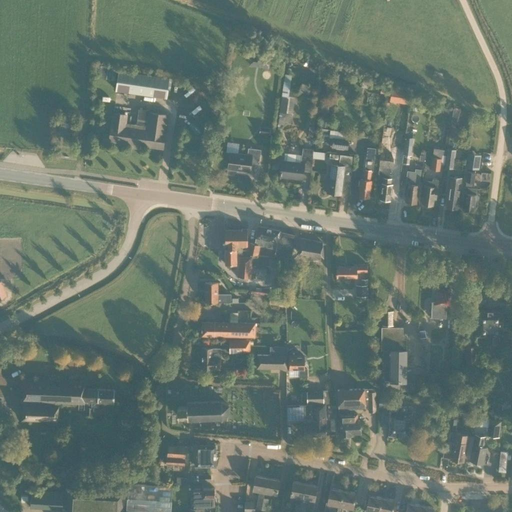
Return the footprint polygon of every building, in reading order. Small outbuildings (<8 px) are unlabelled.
[(267,68),(268,58),(260,56),(258,66),(267,68)] [(315,73),(319,68),(313,63),(309,68),(315,73)] [(116,90),(166,97),(169,77),(119,70),(116,90)] [(372,89),(381,89),(381,81),(372,82),(372,89)] [(286,113),(288,98),(281,98),(279,112),(285,113),(286,113)] [(459,121),(461,112),(452,111),(451,120),(459,121)] [(109,140),(163,147),(165,133),(164,133),(167,114),(150,112),(148,126),(125,123),(127,114),(114,112),(112,126),(111,126),(109,140)] [(330,117),(322,116),(321,129),(331,129),(332,118),(330,117)] [(61,121),(59,132),(68,134),(70,122),(61,121)] [(347,149),(349,138),(334,137),(332,147),(347,149)] [(411,155),(412,145),(405,144),(404,154),(411,155)] [(368,147),(366,159),(374,160),(376,148),(368,147)] [(251,163),(259,164),(260,150),(249,148),(248,154),(230,152),(228,169),(237,170),(237,171),(250,173),(251,163)] [(282,160),(280,178),(302,181),(303,170),(311,171),(313,156),(312,156),(313,149),(303,148),(302,155),(301,162),(282,160)] [(431,169),(440,170),(442,155),(442,149),(434,148),(431,169)] [(445,167),(454,168),(456,149),(447,148),(445,167)] [(390,167),(393,163),(393,158),(392,153),(380,152),(378,178),(383,178),(383,183),(382,183),(380,199),(390,200),(391,193),(392,193),(393,184),(391,184),(392,178),(391,178),(392,174),(390,174),(390,167)] [(471,153),(468,153),(466,167),(478,169),(479,161),(470,160),(471,153)] [(327,184),(328,184),(327,192),(341,194),(345,166),(351,167),(352,156),(340,155),(339,165),(329,164),(327,184)] [(360,178),(359,186),(361,186),(359,196),(369,197),(370,190),(371,190),(372,180),(370,180),(371,170),(365,169),(364,179),(360,178)] [(478,196),(476,194),(477,189),(473,188),(473,182),(475,172),(474,172),(467,171),(466,181),(465,187),(464,193),(465,193),(463,209),(474,210),(475,200),(476,200),(478,198),(478,196)] [(492,179),(492,171),(483,171),(482,179),(492,179)] [(446,207),(458,208),(461,177),(451,176),(451,183),(449,183),(446,207)] [(407,178),(404,195),(406,196),(406,202),(407,202),(408,204),(411,204),(412,203),(416,203),(419,179),(407,178)] [(437,187),(438,179),(432,179),(432,181),(425,180),(422,204),(427,205),(428,206),(430,206),(432,205),(433,205),(434,199),(436,199),(438,187),(437,187)] [(250,243),(248,254),(250,254),(254,254),(257,255),(259,245),(273,248),(277,230),(258,226),(254,244),(250,243)] [(242,247),(248,247),(247,228),(242,228),(242,230),(225,230),(225,247),(225,264),(236,264),(236,261),(239,262),(237,277),(251,278),(252,256),(254,257),(254,254),(250,254),(250,255),(243,255),(243,254),(242,254),(242,247)] [(296,234),(277,230),(273,248),(276,248),(274,256),(291,257),(296,234)] [(298,237),(299,253),(324,258),(322,242),(298,237)] [(354,266),(337,266),(337,277),(357,277),(357,272),(367,272),(367,264),(354,264),(354,266)] [(279,272),(279,286),(287,286),(287,272),(279,272)] [(205,282),(205,302),(231,302),(231,293),(218,293),(218,282),(205,282)] [(357,296),(367,296),(367,285),(361,285),(357,285),(357,296)] [(449,287),(436,286),(436,301),(432,301),(431,317),(446,318),(446,304),(449,304),(449,287)] [(269,304),(283,306),(285,295),(270,293),(269,304)] [(383,325),(393,325),(393,310),(383,310),(383,325)] [(493,344),(500,344),(500,336),(502,336),(502,312),(492,312),(492,311),(488,311),(488,312),(478,312),(478,336),(493,336),(493,344)] [(458,330),(458,318),(450,317),(449,330),(458,330)] [(202,335),(229,336),(229,322),(202,321),(202,335)] [(255,322),(229,322),(229,336),(255,336),(255,322)] [(402,327),(383,327),(382,349),(383,349),(382,390),(415,391),(415,382),(406,381),(406,349),(405,349),(406,338),(402,338),(402,327)] [(246,352),(250,351),(250,339),(245,339),(230,340),(230,352),(246,351),(246,352)] [(270,354),(257,354),(257,367),(286,368),(286,370),(287,346),(271,346),(270,354)] [(475,346),(469,347),(466,347),(466,363),(476,363),(475,346)] [(202,368),(220,369),(221,348),(203,347),(202,368)] [(307,368),(304,368),(304,356),(298,356),(298,354),(297,354),(297,352),(291,350),(289,352),(289,368),(300,369),(300,376),(301,376),(307,376),(307,368)] [(416,388),(424,389),(425,375),(417,374),(416,388)] [(99,406),(99,401),(114,402),(114,389),(98,388),(98,389),(85,388),(86,381),(24,378),(22,420),(58,421),(59,406),(36,405),(36,402),(79,404),(79,409),(87,409),(87,413),(91,413),(92,406),(99,406)] [(337,389),(338,409),(365,407),(365,403),(365,388),(337,389)] [(307,391),(307,403),(324,402),(323,390),(307,391)] [(379,407),(391,407),(392,396),(379,395),(379,407)] [(390,422),(389,434),(408,435),(409,423),(411,424),(412,411),(401,411),(401,399),(395,398),(395,411),(390,411),(389,422),(390,422)] [(187,415),(188,420),(221,418),(222,418),(229,414),(229,413),(229,405),(229,404),(222,401),(221,400),(221,401),(187,402),(187,406),(178,407),(178,416),(187,415)] [(304,423),(304,436),(327,435),(326,403),(287,405),(287,420),(312,420),(312,423),(304,423)] [(352,433),(360,432),(360,420),(358,420),(357,413),(339,414),(340,434),(352,434),(352,433)] [(449,429),(456,430),(457,419),(450,418),(449,429)] [(502,422),(490,420),(487,435),(499,437),(502,422)] [(464,461),(468,435),(456,433),(451,459),(464,461)] [(481,446),(483,436),(475,434),(471,452),(472,452),(470,461),(476,462),(476,463),(480,464),(481,463),(482,463),(484,454),(485,454),(486,449),(485,449),(486,447),(481,446)] [(168,445),(167,456),(166,464),(184,465),(186,446),(168,445)] [(196,466),(216,466),(216,445),(196,445),(196,466)] [(256,508),(261,509),(264,497),(265,491),(267,477),(255,475),(253,489),(260,491),(256,508)] [(279,479),(267,477),(265,491),(277,494),(279,479)] [(294,511),(299,511),(305,483),(293,481),(291,495),(298,497),(294,511)] [(67,486),(66,486),(65,509),(69,509),(68,511),(134,511),(135,510),(171,511),(173,485),(127,483),(126,490),(67,486)] [(317,485),(305,483),(299,511),(304,511),(307,498),(314,500),(317,485)] [(194,506),(214,505),(214,495),(215,495),(215,487),(194,488),(194,486),(189,486),(189,495),(194,495),(194,506)] [(328,511),(330,503),(338,505),(340,505),(343,490),(330,488),(327,502),(326,502),(324,511),(327,511),(328,511)] [(343,490),(340,505),(338,505),(336,511),(341,511),(343,506),(353,508),(356,492),(343,490)] [(30,507),(62,509),(63,493),(31,491),(30,507)] [(368,511),(369,511),(376,511),(378,511),(382,497),(369,495),(366,510),(365,509),(364,511),(368,511)] [(382,497),(378,511),(391,511),(394,500),(382,497)] [(245,501),(244,511),(254,511),(255,502),(245,501)] [(418,511),(420,505),(408,502),(405,511),(418,511)]
